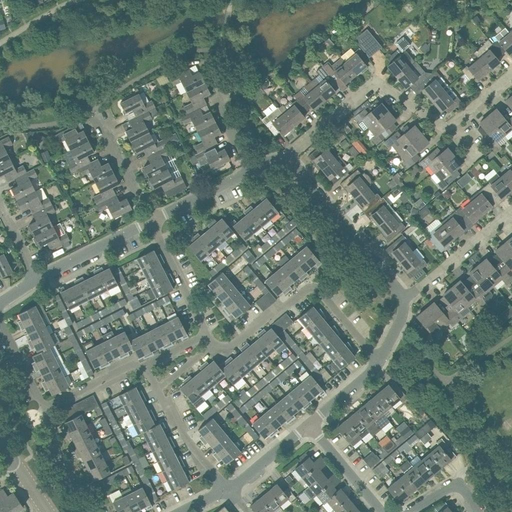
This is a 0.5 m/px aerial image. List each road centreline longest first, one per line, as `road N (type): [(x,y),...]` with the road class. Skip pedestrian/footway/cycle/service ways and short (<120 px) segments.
road 1 (residential): [(511,74),(440,135),(379,73),(286,155)]
road 2 (residential): [(378,362),(312,288),(229,351),(212,346)]
road 3 (residential): [(286,155),(405,299)]
road 4 (residential): [(212,346),(151,222)]
road 5 (residential): [(405,299),(511,213)]
road 6 (residential): [(156,391),(143,368),(130,366),(44,409)]
road 7 (residential): [(37,282),(151,222)]
road 8 (residential): [(94,107),(151,222)]
road 9 (residential): [(227,490),(156,391)]
